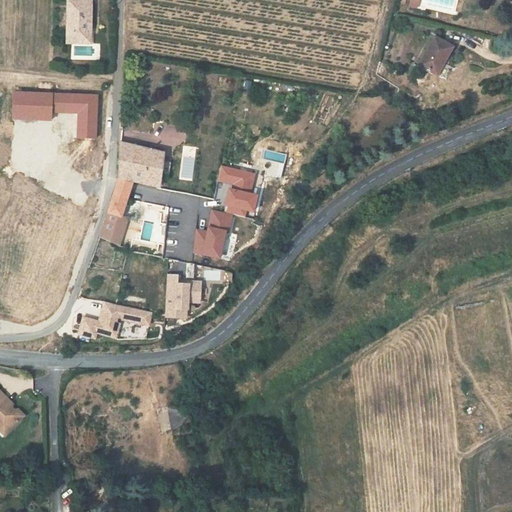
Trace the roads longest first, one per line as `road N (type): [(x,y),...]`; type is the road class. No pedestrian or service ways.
road 1 (secondary): [(52,361),(172,356),(201,346),(333,207),(417,155),(511,117)]
road 2 (residential): [(0,339),(37,334),(66,316),(111,182),(119,0)]
road 3 (residential): [(52,361),(50,511)]
